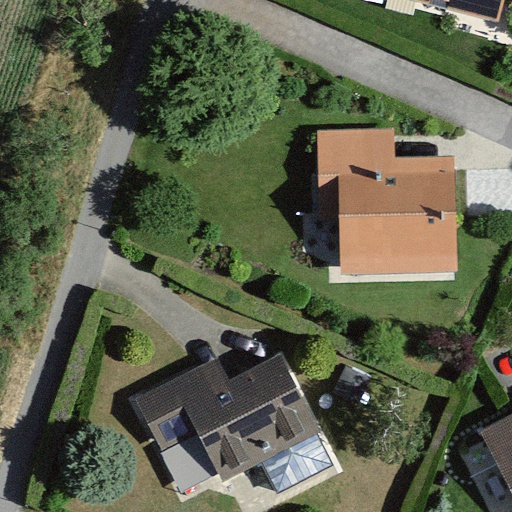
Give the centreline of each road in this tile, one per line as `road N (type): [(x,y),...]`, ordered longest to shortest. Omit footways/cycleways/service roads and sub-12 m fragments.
road 1 (residential): [(155,0),(4,511)]
road 2 (residential): [(204,0),(511,131)]
